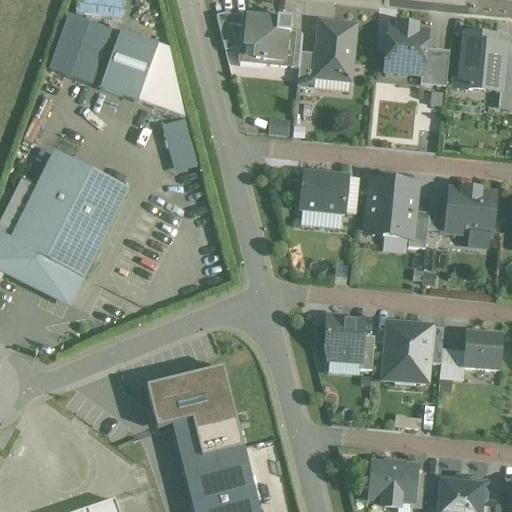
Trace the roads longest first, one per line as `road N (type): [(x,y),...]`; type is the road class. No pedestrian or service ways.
road 1 (residential): [(511,177),(226,147)]
road 2 (residential): [(0,393),(14,397),(263,297)]
road 3 (residential): [(263,297),(511,317)]
road 4 (residential): [(302,439),(511,457)]
road 5 (residential): [(226,147),(263,297)]
road 6 (residential): [(187,0),(226,147)]
road 7 (residential): [(263,297),(302,439)]
